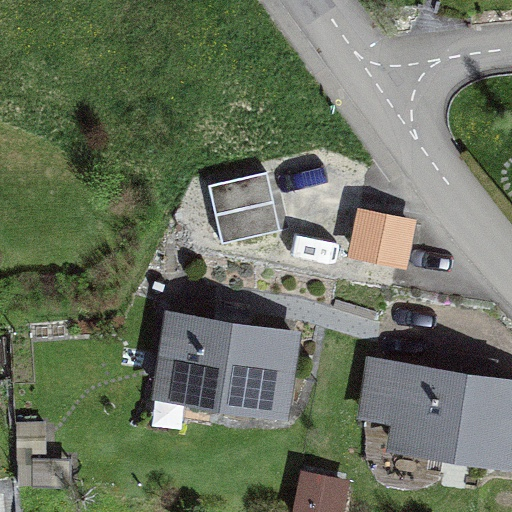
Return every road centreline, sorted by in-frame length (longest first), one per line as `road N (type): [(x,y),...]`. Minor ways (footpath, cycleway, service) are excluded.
road 1 (residential): [(511,270),(344,66)]
road 2 (residential): [(344,66),(511,49)]
